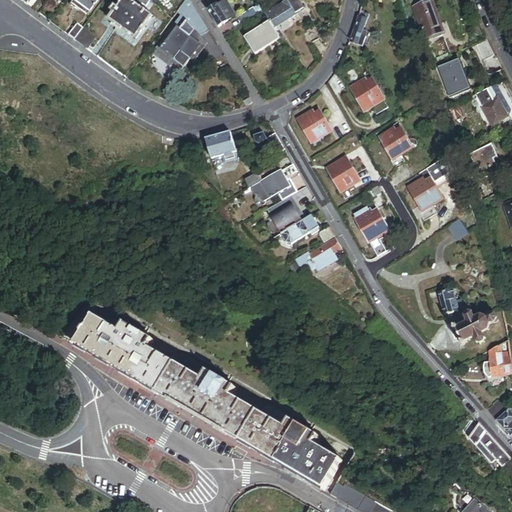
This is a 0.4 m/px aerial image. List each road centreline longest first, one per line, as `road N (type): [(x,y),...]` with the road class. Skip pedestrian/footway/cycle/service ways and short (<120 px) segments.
road 1 (residential): [(14,17),(138,106),(186,124),(270,111)]
road 2 (residential): [(511,449),(389,317),(364,274)]
road 3 (residential): [(364,274),(270,111)]
road 4 (residential): [(270,111),(312,87),(338,49),(353,0)]
road 5 (residential): [(270,111),(196,0)]
road 6 (residential): [(364,274),(409,241),(384,182)]
